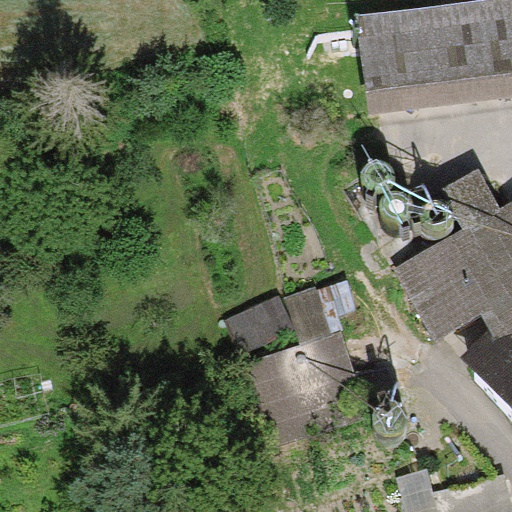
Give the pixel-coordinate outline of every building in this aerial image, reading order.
[(511,4),(511,5),(347,30),(356,109),(511,90),(511,4)] [(464,234),(395,273),(436,345),(484,320),(492,335),(497,344),(511,338),(511,207),(504,213),(480,171),(442,194),(464,234)] [(242,357),(281,355),(284,405),(359,401),(353,296),(239,303),(242,357)] [(462,360),(511,415),(511,338),(497,344),(492,335),(462,360)] [(511,511),(511,496),(507,478),(436,496),(440,511),(511,511)]
